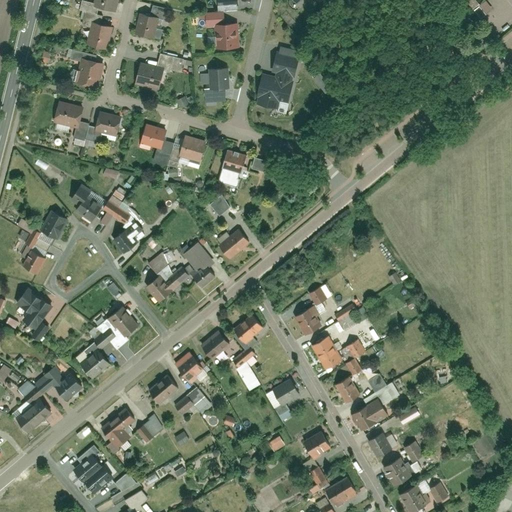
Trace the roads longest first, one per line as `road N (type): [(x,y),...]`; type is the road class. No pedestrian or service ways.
road 1 (residential): [(388,511),(250,277)]
road 2 (residential): [(235,135),(107,98),(132,0)]
road 3 (residential): [(351,191),(511,57)]
road 4 (residential): [(38,450),(171,342)]
road 5 (tertiary): [(0,142),(35,0)]
road 6 (residential): [(235,135),(269,0)]
road 7 (residential): [(250,277),(351,191)]
road 8 (residential): [(351,191),(296,150),(235,135)]
